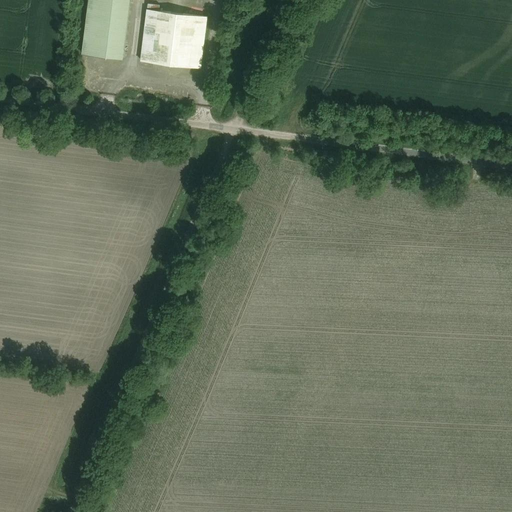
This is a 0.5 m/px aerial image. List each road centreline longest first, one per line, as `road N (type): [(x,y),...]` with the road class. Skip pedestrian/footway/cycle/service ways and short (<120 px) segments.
road 1 (track): [(290,0),(75,511)]
road 2 (track): [(511,164),(0,97)]
road 3 (track): [(201,123),(221,2),(142,3),(128,79)]
